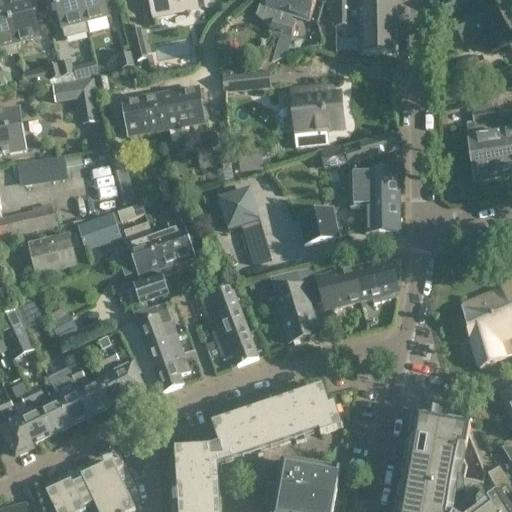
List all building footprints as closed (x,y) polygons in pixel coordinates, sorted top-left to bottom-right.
[(29,0),(16,0),(6,3),(16,45),(40,39),(29,0)] [(88,34),(85,24),(79,0),(54,0),(64,39),(88,34)] [(79,0),(85,24),(94,22),(109,18),(104,0),(79,0)] [(148,0),(152,18),(177,14),(212,7),(210,0),(148,0)] [(267,0),(266,5),(262,4),(258,14),(259,14),(257,16),(268,27),(270,25),(272,26),(270,32),(281,35),(292,0),(267,0)] [(309,23),(316,0),(292,0),(281,35),(291,39),(295,28),(294,27),(295,23),(290,22),(292,17),(309,23)] [(396,27),(396,0),(335,0),(335,28),(345,28),(396,27)] [(445,0),(441,2),(448,15),(468,4),(465,0),(445,0)] [(464,45),(481,36),(504,24),(503,22),(501,23),(491,4),(493,3),(491,0),(465,0),(468,4),(448,15),(464,45)] [(0,59),(19,55),(16,45),(6,3),(0,3),(0,59)] [(490,54),(509,45),(511,43),(511,38),(504,24),(481,36),(490,54)] [(345,28),(346,37),(360,37),(360,56),(397,56),(396,27),(345,28)] [(148,60),(141,28),(131,30),(138,62),(148,60)] [(275,50),(263,47),(257,71),(268,74),(275,50)] [(133,68),(130,54),(118,57),(122,71),(133,68)] [(486,72),(482,57),(458,64),(462,79),(486,72)] [(70,63),(59,65),(62,79),(74,76),(70,63)] [(50,82),(62,79),(59,65),(47,68),(50,82)] [(224,79),(225,95),(271,90),(270,74),(224,79)] [(96,81),(99,95),(109,93),(106,79),(96,81)] [(327,96),(326,88),(291,91),(295,136),(345,131),(341,95),(327,96)] [(205,126),(199,89),(122,103),(129,140),(205,126)] [(61,106),(62,126),(98,124),(97,105),(61,106)] [(500,120),(499,110),(473,115),(474,123),(466,124),(475,183),(511,175),(511,128),(489,132),(487,122),(500,120)] [(0,156),(26,153),(24,144),(19,111),(0,114),(0,156)] [(113,118),(105,120),(107,132),(116,130),(113,118)] [(98,125),(82,130),(85,142),(102,138),(98,125)] [(215,173),(229,171),(232,170),(227,135),(210,138),(215,173)] [(344,148),(349,165),(398,152),(393,135),(344,148)] [(70,168),(87,165),(83,145),(66,148),(70,168)] [(343,151),(334,153),(339,168),(347,165),(343,151)] [(210,161),(198,163),(200,181),(213,179),(210,161)] [(127,171),(115,175),(124,206),(135,203),(132,192),(133,192),(127,171)] [(365,203),(365,235),(400,235),(399,172),(364,173),(354,173),(352,177),(352,203),(365,203)] [(92,192),(112,188),(110,179),(90,183),(92,192)] [(95,195),(101,215),(119,210),(113,190),(95,195)] [(130,211),(134,221),(145,217),(142,207),(130,211)] [(56,228),(52,210),(0,221),(0,241),(22,237),(21,235),(56,228)] [(122,225),(134,221),(130,211),(118,215),(122,225)] [(333,211),(297,218),(304,248),(339,240),(333,211)] [(113,216),(78,228),(86,252),(121,240),(113,216)] [(148,225),(142,228),(143,230),(152,257),(153,260),(160,257),(162,261),(173,257),(176,266),(194,260),(183,227),(170,231),(152,237),(148,225)] [(256,268),(272,263),(260,225),(242,230),(249,252),(251,251),(256,268)] [(142,228),(125,234),(129,246),(134,263),(152,257),(143,230),(142,228)] [(69,236),(29,246),(38,278),(77,268),(69,236)] [(134,286),(140,304),(167,295),(162,280),(172,277),(169,269),(176,266),(173,257),(162,261),(160,257),(153,260),(152,257),(134,263),(141,284),(134,286)] [(373,301),(374,306),(390,302),(389,297),(399,295),(391,261),(365,268),(373,301)] [(365,268),(340,274),(337,274),(335,265),(311,271),(313,280),(315,280),(324,313),(373,301),(365,268)] [(0,303),(10,299),(0,278),(0,303)] [(275,286),(277,294),(273,295),(288,345),(319,336),(304,286),(300,287),(298,279),(275,286)] [(511,284),(501,289),(502,291),(461,308),(471,340),(480,371),(511,357),(511,353),(506,340),(511,337),(511,284)] [(231,289),(206,298),(200,301),(209,324),(240,312),(231,289)] [(10,299),(0,303),(0,309),(2,313),(13,308),(10,299)] [(35,301),(15,310),(25,329),(35,324),(32,319),(41,315),(35,301)] [(176,336),(165,305),(147,312),(144,311),(133,315),(145,348),(176,336)] [(209,324),(216,342),(205,347),(207,352),(249,336),(240,312),(209,324)] [(14,313),(0,319),(0,331),(14,362),(34,353),(14,313)] [(70,318),(51,327),(57,340),(76,331),(70,318)] [(0,333),(0,355),(9,351),(0,333)] [(194,353),(184,357),(176,336),(145,348),(154,371),(195,356),(194,353)] [(221,357),(224,363),(234,359),(237,369),(259,361),(249,336),(207,352),(211,361),(221,357)] [(111,348),(107,340),(98,345),(102,353),(111,348)] [(134,364),(122,370),(114,354),(105,359),(125,401),(145,391),(138,376),(140,375),(134,364)] [(44,374),(61,366),(56,355),(39,362),(44,374)] [(191,374),(187,365),(197,362),(195,356),(154,371),(163,396),(184,388),(181,378),(191,374)] [(105,375),(106,377),(97,382),(110,409),(125,401),(105,359),(95,364),(102,377),(105,375)] [(85,384),(79,371),(70,376),(90,418),(110,409),(97,382),(83,389),(82,386),(85,384)] [(69,374),(49,384),(57,401),(70,428),(90,418),(70,376),(69,374)] [(330,408),(323,389),(302,396),(300,391),(211,421),(224,461),(241,455),(244,463),(263,456),(260,448),(293,437),(296,445),(306,442),(303,434),(318,429),(321,437),(343,430),(335,406),(330,408)] [(57,401),(47,406),(39,391),(30,395),(50,437),(70,428),(57,401)] [(507,416),(511,417),(511,420),(511,419),(511,391),(501,396),(506,407),(504,410),(507,416)] [(30,411),(31,414),(18,420),(31,446),(50,437),(30,395),(20,400),(27,413),(30,411)] [(0,410),(7,425),(1,429),(2,430),(1,434),(4,440),(7,442),(14,456),(20,458),(30,453),(31,446),(18,420),(8,398),(0,402),(0,410)] [(509,511),(506,506),(502,500),(500,501),(485,478),(484,476),(481,496),(463,493),(467,469),(460,452),(466,453),(471,429),(444,424),(445,418),(416,413),(412,414),(410,417),(392,511),(509,511)] [(215,511),(214,488),(222,487),(221,467),(212,467),(211,449),(170,452),(173,511),(215,511)] [(511,511),(511,449),(504,449),(511,463),(511,493),(508,487),(509,486),(499,470),(488,477),(492,484),(511,511)] [(73,486),(72,482),(46,494),(55,511),(85,511),(84,509),(94,504),(97,511),(135,511),(112,463),(81,477),(83,481),(73,486)] [(333,511),(340,475),(283,465),(275,511),(333,511)]
